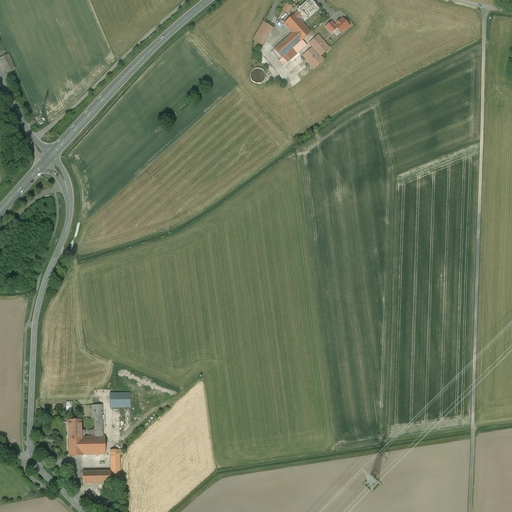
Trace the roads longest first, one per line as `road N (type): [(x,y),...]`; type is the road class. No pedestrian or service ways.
road 1 (tertiary): [(31,453),(35,317),(69,215),(64,182),(48,158)]
road 2 (primary): [(208,0),(48,158)]
